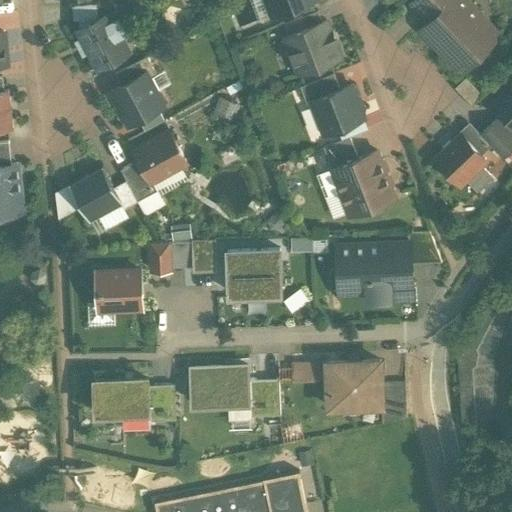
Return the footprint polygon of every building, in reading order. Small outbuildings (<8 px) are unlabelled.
[(112,0),(105,0),(96,1),(96,2),(98,17),(109,11),(110,12),(117,8),(112,0)] [(267,0),(272,13),(306,0),(267,0)] [(479,9),(462,8),(462,0),(412,0),(411,2),(428,20),(424,24),(424,29),(429,34),(430,33),(432,35),(432,40),(436,44),(435,45),(437,47),(442,47),(456,63),(468,51),(468,47),(483,47),(497,34),(486,22),(479,22),(479,9)] [(96,2),(72,5),(74,19),(79,18),(80,27),(98,17),(96,2)] [(318,8),(285,21),(289,32),(322,19),(318,8)] [(80,27),(77,28),(82,38),(77,41),(83,53),(89,50),(98,67),(130,50),(120,33),(124,31),(117,18),(114,20),(110,12),(109,11),(98,17),(80,27)] [(289,32),(286,34),(284,37),(291,55),(294,56),(300,71),(312,66),(341,55),(326,18),(322,19),(289,32)] [(147,55),(115,72),(121,84),(146,71),(150,77),(156,74),(147,55)] [(121,84),(111,90),(128,123),(164,105),(163,103),(165,99),(161,91),(156,90),(150,77),(146,71),(121,84)] [(334,71),(300,84),(307,101),(312,99),(312,98),(340,87),(334,71)] [(340,87),(312,98),(312,99),(324,130),(364,115),(351,82),(340,87)] [(511,83),(493,102),(502,112),(511,121),(511,83)] [(4,89),(0,89),(0,128),(10,127),(13,127),(11,111),(10,112),(9,104),(11,104),(9,89),(4,89)] [(511,121),(502,112),(481,132),(483,135),(491,143),(502,155),(511,146),(511,121)] [(481,132),(469,120),(460,129),(462,131),(473,144),(483,135),(481,132)] [(170,129),(134,148),(139,158),(151,180),(152,179),(187,161),(170,129)] [(473,144),(462,131),(453,140),(449,136),(442,143),(445,147),(436,155),(460,181),(486,157),(482,152),(473,144)] [(350,133),(324,144),(332,165),(358,155),(350,133)] [(483,135),(473,144),(482,152),(491,143),(483,135)] [(9,139),(0,140),(0,163),(11,163),(9,139)] [(358,155),(332,165),(341,188),(386,171),(377,148),(358,155)] [(151,180),(139,158),(121,168),(126,179),(138,199),(158,189),(152,179),(151,180)] [(11,163),(0,163),(0,212),(23,210),(17,162),(11,163)] [(102,165),(70,182),(69,182),(90,220),(91,220),(90,220),(122,203),(123,202),(114,185),(103,164),(102,165)] [(386,171),(341,188),(350,211),(394,193),(386,171)] [(126,179),(114,185),(123,202),(122,203),(125,207),(138,200),(138,199),(126,179)] [(429,228),(408,229),(409,241),(410,241),(410,261),(442,259),(429,228)] [(214,239),(194,240),(194,265),(215,264),(214,239)] [(169,240),(151,241),(152,268),(170,267),(170,266),(169,241),(169,240)] [(183,240),(169,241),(170,266),(184,265),(183,240)] [(194,240),(183,240),(184,265),(194,265),(194,240)] [(377,242),(378,297),(390,297),(390,287),(412,286),(410,261),(410,241),(409,241),(377,242)] [(378,297),(377,242),(337,244),(339,289),(367,288),(368,298),(378,297)] [(280,246),(227,248),(229,289),(230,289),(248,288),(248,291),(263,291),(263,288),(280,287),(281,287),(280,246)] [(140,267),(98,269),(99,299),(99,307),(115,306),(141,305),(140,267)] [(45,274),(40,270),(33,271),(32,278),(36,283),(44,281),(45,274)] [(459,347),(460,416),(475,414),(472,365),(476,363),(478,351),(476,347),(502,298),(489,291),(459,347)] [(511,307),(511,304),(502,298),(476,347),(478,351),(476,363),(472,365),(475,414),(495,411),(498,352),(511,307)] [(321,358),(291,359),(292,377),(321,376),(321,358)] [(380,358),(327,360),(329,404),(347,403),(347,407),(364,407),(364,402),(382,402),(381,381),(380,358)] [(248,363),(191,365),(192,399),(249,397),(250,397),(249,375),(248,363)] [(133,368),(125,369),(125,376),(95,378),(95,394),(96,394),(96,408),(111,408),(149,407),(149,406),(148,382),(148,375),(133,376),(133,368)] [(279,375),(254,376),(254,375),(249,375),(250,397),(249,397),(249,413),(281,411),(279,375)] [(406,380),(381,381),(382,402),(382,420),(407,416),(406,380)] [(174,381),(148,382),(149,406),(150,406),(150,417),(176,416),(174,381)] [(311,449),(298,451),(300,466),(313,464),(311,449)] [(263,478),(155,500),(157,511),(307,511),(306,502),(299,470),(263,477),(263,478)]
